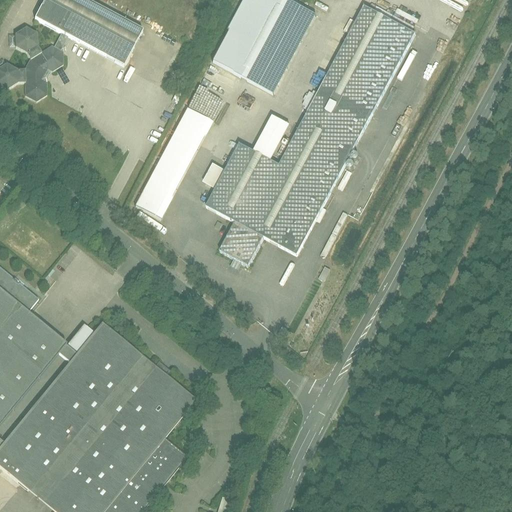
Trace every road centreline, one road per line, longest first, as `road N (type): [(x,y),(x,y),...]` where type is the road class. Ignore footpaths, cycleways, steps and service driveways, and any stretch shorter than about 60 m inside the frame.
road 1 (unclassified): [(320,401),(0,140)]
road 2 (secondary): [(511,49),(320,401)]
road 3 (unknown): [(104,295),(69,328),(54,325),(35,304),(59,267)]
road 4 (secondary): [(320,401),(273,511)]
